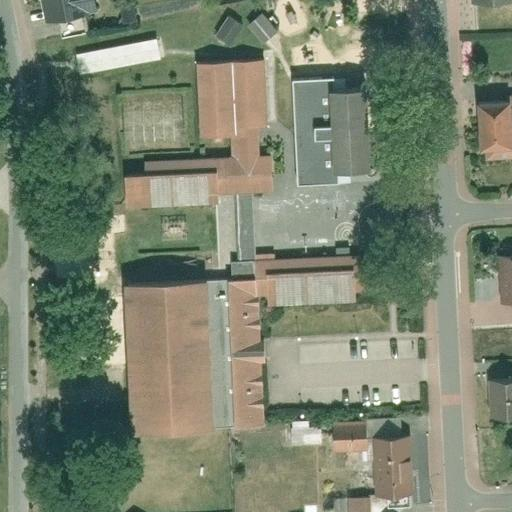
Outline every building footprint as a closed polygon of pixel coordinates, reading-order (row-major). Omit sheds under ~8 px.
[(45,0),(49,19),(102,9),(100,0),(45,0)] [(268,42),(282,30),(266,12),(253,24),(268,42)] [(219,34),(233,43),(246,24),(232,15),(219,34)] [(85,73),(168,57),(164,36),(81,51),(85,73)] [(250,187),(269,186),(267,151),(260,152),(259,123),(268,123),(264,55),(196,59),(200,132),(231,130),(233,154),(145,159),(146,172),(125,173),(127,201),(215,196),(215,189),(250,187)] [(362,76),(294,81),(301,183),(369,178),(362,76)] [(506,99),(479,100),(481,147),(486,147),(487,156),(511,154),(511,93),(506,94),(506,99)] [(229,259),(253,258),(250,187),(215,189),(215,196),(218,276),(230,276),(229,259)] [(218,276),(127,281),(134,426),(261,420),(255,296),(387,290),(385,252),(253,258),(229,259),(230,276),(218,276)] [(511,252),(502,253),(505,297),(511,296),(511,252)] [(511,375),(493,377),(494,414),(511,413),(511,375)] [(364,446),(363,421),(332,423),(333,447),(364,446)] [(321,443),(321,423),(286,422),(286,443),(321,443)] [(410,488),(407,433),(373,435),(376,490),(389,489),(410,488)] [(411,501),(410,488),(389,489),(390,502),(411,501)] [(353,496),(353,511),(375,511),(375,495),(353,496)]
